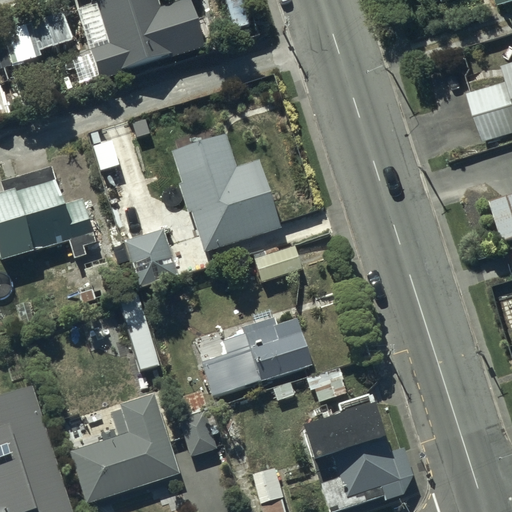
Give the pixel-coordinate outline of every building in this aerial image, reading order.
[(91,56),(101,88),(205,54),(190,7),(162,16),(157,0),(127,0),(97,10),(110,50),(91,56)] [(511,0),(490,0),(494,11),(511,5),(511,0)] [(481,145),(511,134),(511,65),(499,70),(504,83),(465,96),(481,145)] [(10,79),(0,82),(0,120),(21,113),(10,79)] [(128,126),(133,141),(148,137),(147,133),(166,127),(162,112),(143,118),(144,121),(128,126)] [(186,214),(200,256),(276,232),(254,165),(232,172),(221,138),(167,155),(178,187),(174,188),(183,215),(186,214)] [(0,206),(0,254),(4,269),(69,250),(74,265),(87,262),(84,253),(97,250),(85,207),(64,213),(53,175),(4,190),(8,204),(0,206)] [(511,195),(489,202),(501,246),(511,242),(511,195)] [(160,233),(120,245),(133,291),(173,279),(160,233)] [(250,263),(258,286),(298,272),(290,249),(250,263)] [(105,261),(78,268),(87,301),(114,293),(105,261)] [(115,302),(137,380),(156,374),(134,297),(115,302)] [(197,365),(208,401),(307,370),(292,323),(274,329),(272,321),(236,332),(238,338),(218,344),(222,358),(197,365)] [(313,392),(316,404),(344,397),(337,370),(304,379),(308,393),(313,392)] [(0,511),(67,511),(31,392),(0,401),(0,511)] [(65,456),(81,508),(175,478),(149,398),(115,409),(116,414),(106,417),(114,440),(65,456)] [(343,419),(294,434),(305,469),(310,468),(323,511),(331,511),(377,498),(379,504),(401,497),(396,483),(408,479),(400,452),(384,457),(380,443),(376,444),(363,402),(340,409),(343,419)] [(176,423),(186,460),(209,454),(199,416),(176,423)] [(283,511),(273,472),(249,477),(258,511),(283,511)]
